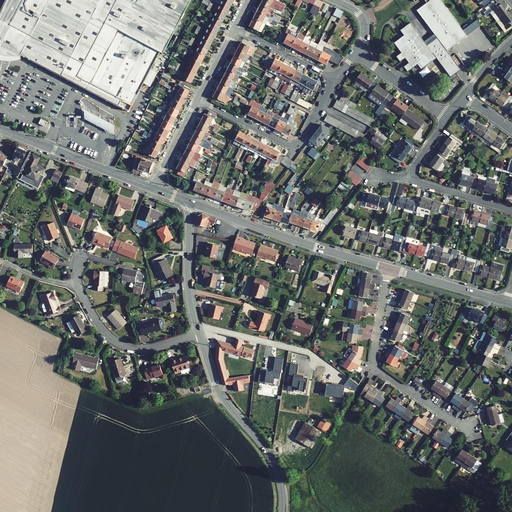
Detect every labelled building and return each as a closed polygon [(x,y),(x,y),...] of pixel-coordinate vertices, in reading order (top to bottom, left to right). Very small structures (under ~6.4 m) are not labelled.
[(140,90),(160,52),(163,53),(190,0),(6,0),(7,0),(5,3),(4,7),(2,10),(1,13),(0,14),(0,54),(1,55),(3,55),(4,55),(7,56),(9,56),(11,56),(12,56),(14,56),(17,56),(19,56),(22,56),(24,56),(24,57),(25,57),(29,59),(30,60),(30,59),(91,91),(95,93),(124,108),(123,109),(124,109),(128,111),(128,112),(129,110),(140,90)] [(225,0),(217,0),(216,3),(227,8),(230,3),(225,0)] [(282,12),(284,8),(267,0),(262,0),(260,5),(272,11),(273,11),(275,8),(282,12)] [(267,0),(284,8),(285,6),(278,2),(274,0),(267,0)] [(314,14),(316,16),(323,2),(317,0),(315,0),(313,5),(309,12),(314,14)] [(403,33),(401,34),(425,45),(428,46),(452,29),(459,23),(457,21),(440,0),(413,0),(425,0),(415,8),(436,35),(426,42),(409,20),(400,28),(402,31),(403,33)] [(496,2),(489,8),(491,11),(493,10),(498,16),(505,10),(500,4),(498,5),(496,2)] [(216,3),(213,8),(217,10),(225,14),(227,8),(216,3)] [(278,23),(280,19),(274,16),(274,17),(270,15),(272,11),(260,5),(257,12),(278,23)] [(337,9),(333,15),(340,18),(343,12),(337,9)] [(217,10),(213,17),(221,21),(225,14),(217,10)] [(511,18),(505,10),(498,16),(494,19),(502,30),(511,23),(510,21),(511,19),(511,18)] [(277,26),(278,22),(257,12),(254,18),(265,24),(266,24),(268,21),(277,26)] [(213,17),(211,22),(218,26),(221,21),(213,17)] [(476,17),(462,28),(466,32),(480,22),(476,17)] [(249,26),(261,32),(265,24),(254,18),(249,26)] [(211,22),(208,27),(216,31),(218,26),(211,22)] [(462,28),(459,23),(452,29),(459,38),(466,32),(462,28)] [(208,27),(205,33),(213,37),(216,31),(208,27)] [(298,35),(298,34),(288,29),(285,34),(283,38),(285,40),(284,43),(292,47),(298,35)] [(447,48),(459,38),(452,29),(428,46),(425,45),(410,66),(411,67),(418,62),(422,67),(436,56),(451,74),(461,66),(447,48)] [(205,33),(202,39),(210,43),(213,37),(205,33)] [(401,50),(396,54),(400,59),(408,53),(411,58),(407,62),(410,66),(425,45),(401,34),(393,40),(401,50)] [(298,35),(292,47),(298,50),(304,39),(304,38),(298,35)] [(202,39),(199,45),(207,49),(210,43),(202,39)] [(304,39),(298,50),(305,54),(311,42),(304,39)] [(241,41),(237,48),(248,53),(251,47),(241,41)] [(311,42),(305,54),(312,57),(318,45),(311,41),(311,42)] [(318,45),(312,57),(318,61),(325,48),(318,44),(318,45)] [(199,45),(196,50),(204,54),(207,49),(199,45)] [(344,57),(325,47),(325,48),(318,61),(326,65),(329,60),(338,65),(344,57)] [(237,48),(234,55),(244,60),(248,53),(237,48)] [(196,50),(193,57),(201,61),(204,54),(196,50)] [(234,55),(230,62),(240,68),(244,60),(234,55)] [(266,55),(262,61),(268,64),(269,61),(271,57),(266,55)] [(193,57),(189,63),(197,68),(201,61),(193,57)] [(273,63),(269,61),(268,64),(265,69),(269,71),(269,70),(276,74),(281,63),(275,59),(273,63)] [(178,70),(179,67),(177,66),(172,63),(169,62),(168,65),(178,70)] [(230,62),(227,69),(237,74),(240,68),(230,62)] [(189,63),(186,70),(194,74),(197,68),(189,63)] [(288,66),(281,63),(276,74),(283,77),(284,74),(288,66)] [(503,72),(501,75),(511,83),(511,82),(511,67),(508,65),(502,72),(503,72)] [(295,69),(288,66),(284,74),(283,77),(289,81),(291,78),(295,69)] [(227,69),(224,75),(234,80),(237,74),(227,69)] [(302,73),(295,69),(291,78),(289,81),(296,84),(302,73)] [(186,70),(183,76),(191,80),(194,74),(186,70)] [(309,77),(302,73),(296,84),(303,88),(309,77)] [(355,80),(367,89),(373,82),(360,73),(355,80)] [(224,75),(220,82),(230,87),(234,80),(224,75)] [(316,80),(309,77),(303,88),(306,89),(309,91),(311,88),(312,89),(316,80)] [(196,88),(180,80),(178,83),(194,91),(196,88)] [(220,82),(216,89),(227,94),(230,87),(220,82)] [(179,92),(181,93),(191,97),(194,91),(178,83),(175,90),(178,91),(179,92)] [(500,94),(493,89),(495,86),(492,84),(485,94),(488,96),(487,97),(495,102),(500,94)] [(378,115),(379,116),(384,109),(393,96),(377,85),(370,94),(371,94),(382,103),(380,106),(375,113),(378,115)] [(216,89),(213,96),(223,101),(227,94),(216,89)] [(178,91),(175,98),(187,104),(191,97),(181,93),(179,92),(178,91)] [(289,98),(293,100),(296,102),(298,97),(300,94),(293,91),(289,98)] [(500,94),(495,102),(502,107),(502,106),(506,108),(511,99),(511,97),(502,91),(500,94)] [(371,94),(369,97),(380,106),(382,103),(371,94)] [(246,105),(248,101),(236,96),(233,102),(238,105),(239,102),(246,105)] [(301,99),(298,97),(296,102),(307,107),(309,102),(301,99)] [(341,97),(339,101),(340,101),(343,103),(346,104),(348,106),(351,107),(354,109),(357,105),(341,97)] [(175,98),(172,104),(184,111),(187,104),(175,98)] [(247,104),(244,109),(248,111),(247,113),(254,117),(260,106),(261,103),(250,98),(247,103),(247,104)] [(391,108),(402,116),(408,107),(397,99),(391,108)] [(172,104),(168,111),(181,117),(184,111),(172,104)] [(267,110),(260,106),(254,117),(261,121),(267,110)] [(114,135),(114,125),(84,109),(84,119),(114,135)] [(379,116),(378,117),(382,120),(388,112),(384,109),(379,116)] [(401,118),(408,122),(418,130),(424,121),(407,109),(401,118)] [(205,114),(201,121),(210,125),(213,118),(215,119),(217,114),(209,110),(207,115),(205,114)] [(273,113),(267,110),(261,121),(268,124),(273,113)] [(168,111),(165,118),(177,124),(181,117),(168,111)] [(280,117),(273,113),(268,124),(275,128),(280,117)] [(471,129),(477,121),(470,116),(469,117),(466,115),(461,122),(464,124),(462,127),(469,132),(471,129)] [(287,120),(280,117),(275,128),(281,131),(287,120)] [(165,118),(161,124),(174,131),(177,124),(165,118)] [(48,122),(41,119),(39,123),(45,127),(48,122)] [(290,122),(287,120),(281,131),(288,134),(288,132),(293,134),(296,129),(291,126),(293,123),(290,122)] [(201,121),(198,128),(206,132),(210,125),(201,121)] [(480,139),(487,129),(477,121),(471,129),(472,129),(479,134),(477,137),(480,139)] [(161,124),(158,131),(170,137),(174,131),(161,124)] [(329,131),(321,125),(315,132),(323,138),(329,131)] [(198,128),(194,134),(206,140),(209,134),(206,132),(198,128)] [(370,142),(380,149),(385,142),(385,141),(375,134),(377,131),(374,129),(367,139),(370,142)] [(472,129),(470,132),(477,137),(479,134),(472,129)] [(487,129),(480,139),(483,141),(485,139),(492,144),(498,136),(487,129)] [(154,138),(158,139),(167,144),(170,137),(158,131),(154,138)] [(246,135),(239,131),(238,134),(235,132),(230,142),(240,147),(246,135)] [(385,141),(387,138),(377,131),(375,134),(385,141)] [(323,138),(315,132),(309,140),(317,146),(323,138)] [(206,149),(208,150),(211,143),(209,142),(206,140),(194,134),(191,141),(202,147),(206,149)] [(451,149),(456,142),(460,145),(462,142),(451,134),(449,137),(443,144),(451,149)] [(246,135),(240,147),(247,150),(248,149),(249,147),(253,138),(246,135)] [(497,152),(500,154),(507,144),(505,142),(505,141),(498,136),(492,144),(500,149),(497,152)] [(414,142),(407,137),(400,148),(407,153),(412,146),(414,142)] [(260,142),(253,138),(249,147),(256,150),(260,142)] [(158,139),(155,146),(164,150),(167,144),(158,139)] [(187,148),(199,153),(202,147),(191,141),(187,148)] [(256,150),(254,153),(261,156),(267,145),(260,142),(256,150)] [(152,144),(147,154),(155,158),(156,155),(160,158),(164,150),(155,146),(152,144)] [(296,164),(306,151),(305,150),(308,146),(306,144),(293,162),(296,164)] [(444,160),(451,149),(443,144),(438,151),(439,152),(437,155),(444,160)] [(490,147),(497,152),(500,149),(492,144),(490,147)] [(273,149),(267,145),(261,156),(261,157),(267,160),(273,149)] [(400,148),(396,145),(391,153),(395,155),(400,148)] [(8,167),(15,170),(20,173),(22,168),(14,165),(16,160),(17,161),(19,157),(23,159),(27,151),(17,147),(10,161),(8,167)] [(197,161),(201,155),(199,153),(187,148),(184,154),(197,161)] [(318,152),(312,148),(307,153),(314,158),(318,152)] [(402,160),(407,153),(400,148),(395,155),(391,153),(389,156),(400,163),(402,160)] [(267,160),(264,167),(267,169),(271,162),(275,164),(276,162),(279,164),(283,156),(279,155),(280,152),(273,149),(267,160)] [(137,165),(135,169),(141,171),(143,168),(150,171),(154,161),(143,156),(144,155),(134,151),(133,154),(142,158),(139,166),(137,165)] [(0,170),(0,171),(2,166),(3,166),(7,168),(8,167),(10,161),(6,159),(7,157),(0,153),(0,170)] [(38,157),(33,154),(32,156),(29,154),(22,168),(20,173),(23,174),(20,180),(38,189),(44,176),(41,175),(44,170),(34,166),(38,157)] [(194,168),(197,161),(184,154),(180,161),(189,165),(194,168)] [(356,163),(358,164),(365,156),(363,154),(356,163)] [(448,167),(450,164),(444,160),(437,155),(436,154),(429,165),(437,170),(442,163),(448,167)] [(358,164),(361,166),(367,159),(365,156),(358,164)] [(361,166),(364,169),(369,162),(367,159),(361,166)] [(177,174),(183,177),(186,173),(185,173),(189,165),(180,161),(177,168),(179,169),(177,174)] [(56,170),(53,176),(60,179),(63,173),(56,170)] [(475,175),(475,174),(462,171),(459,183),(471,187),(471,186),(475,175)] [(471,186),(475,187),(475,188),(483,190),(487,178),(475,175),(471,186)] [(84,192),(85,192),(88,184),(69,177),(66,184),(66,185),(75,189),(79,190),(84,192)] [(492,192),(496,193),(498,185),(494,184),(495,181),(495,180),(487,178),(483,190),(488,192),(492,193),(492,192)] [(197,181),(194,190),(201,192),(204,184),(197,181)] [(208,195),(215,198),(218,189),(220,185),(220,184),(213,181),(212,184),(211,187),(208,195)] [(201,192),(208,195),(211,187),(204,184),(201,192)] [(290,195),(294,188),(289,184),(284,191),(290,195)] [(96,187),(91,202),(104,207),(108,195),(101,193),(103,189),(96,187)] [(304,192),(310,196),(313,191),(307,187),(304,192)] [(225,192),(222,200),(229,203),(232,195),(234,190),(227,188),(225,192)] [(218,189),(215,198),(222,200),(225,192),(218,189)] [(290,207),(294,209),(296,201),(300,194),(296,192),(290,207)] [(246,200),(243,208),(251,211),(251,209),(256,211),(268,194),(265,194),(262,193),(260,199),(248,195),(246,200)] [(367,202),(367,203),(379,206),(381,197),(365,193),(363,201),(367,202)] [(112,214),(117,216),(121,206),(131,210),(134,201),(119,195),(112,214)] [(232,195),(229,203),(236,206),(239,197),(232,195)] [(407,199),(395,195),(393,203),(390,211),(394,212),(396,206),(404,208),(407,199)] [(239,197),(236,206),(243,208),(246,200),(239,197)] [(390,211),(393,203),(389,202),(390,199),(381,197),(379,206),(387,208),(386,212),(390,214),(390,211)] [(417,211),(425,213),(426,209),(430,210),(432,201),(420,198),(419,202),(417,211)] [(407,199),(404,208),(413,211),(412,212),(416,213),(417,211),(419,202),(407,199)] [(432,201),(430,210),(442,213),(444,205),(441,204),(441,203),(432,201)] [(261,215),(273,219),(277,206),(278,205),(274,203),(273,205),(272,208),(266,206),(264,205),(261,215)] [(457,208),(448,205),(448,206),(444,205),(442,213),(454,217),(457,208)] [(146,206),(141,219),(151,222),(153,217),(156,218),(158,212),(156,211),(156,210),(146,206)] [(284,212),(285,209),(277,206),(273,219),(281,222),(284,212)] [(314,218),(310,229),(318,232),(318,230),(322,231),(338,211),(335,209),(336,208),(334,207),(324,220),(315,217),(314,218)] [(457,208),(454,217),(463,219),(461,224),(465,225),(466,222),(468,214),(465,213),(465,210),(457,208)] [(300,213),(293,210),(292,215),(289,222),(296,224),(300,213)] [(300,213),(296,224),(303,227),(308,213),(308,212),(301,210),(300,213)] [(481,213),(469,210),(468,214),(466,222),(470,223),(470,220),(479,222),(481,213)] [(281,222),(288,224),(289,222),(292,215),(284,212),(281,222)] [(198,214),(195,223),(204,226),(207,221),(213,223),(215,218),(201,213),(198,214)] [(308,213),(303,227),(310,229),(314,218),(315,217),(316,216),(308,213)] [(481,213),(479,222),(487,225),(486,228),(490,229),(493,218),(490,217),(490,216),(481,213)] [(71,214),(67,225),(80,230),(84,219),(78,217),(71,214)] [(43,227),(49,241),(59,237),(53,222),(43,227)] [(511,240),(511,227),(503,225),(500,237),(504,238),(511,240)] [(157,231),(164,243),(173,238),(166,226),(157,231)] [(354,238),(355,238),(357,229),(344,226),(342,235),(354,238)] [(369,233),(357,229),(355,238),(358,239),(367,242),(369,233)] [(97,232),(93,243),(108,249),(112,238),(97,232)] [(369,233),(367,242),(379,245),(382,233),(379,232),(378,235),(369,233)] [(382,246),(391,249),(393,240),(385,237),(386,234),(382,233),(379,245),(382,246)] [(243,238),(236,235),(235,238),(234,240),(232,247),(251,253),(254,242),(243,238)] [(419,241),(407,237),(406,240),(405,243),(403,252),(403,253),(406,254),(407,252),(415,254),(418,245),(419,241)] [(496,249),(509,252),(510,249),(511,243),(511,240),(504,238),(501,246),(497,245),(496,249)] [(402,242),(393,240),(391,249),(403,252),(405,243),(406,240),(403,239),(402,242)] [(121,242),(116,240),(112,249),(117,251),(121,242)] [(117,251),(135,258),(138,248),(121,242),(117,251)] [(204,249),(203,255),(215,257),(218,244),(205,242),(204,249)] [(270,247),(259,243),(256,254),(274,260),(277,250),(269,248),(270,247)] [(426,248),(418,245),(415,254),(424,257),(424,256),(428,257),(431,244),(428,243),(426,248)] [(15,253),(15,258),(23,258),(23,253),(33,253),(32,244),(15,244),(15,247),(15,253)] [(442,252),(443,248),(435,245),(432,245),(431,244),(428,257),(431,258),(431,259),(440,261),(442,252)] [(442,252),(440,261),(448,264),(449,261),(453,262),(456,250),(452,249),(451,254),(442,252)] [(467,257),(458,255),(460,251),(456,250),(453,262),(456,263),(455,267),(464,270),(466,261),(467,257)] [(49,265),(49,268),(51,269),(53,268),(55,265),(54,264),(56,262),(57,263),(59,259),(51,254),(45,251),(40,260),(49,265)] [(292,256),(287,254),(284,266),(297,270),(299,264),(300,264),(302,258),(297,256),(297,258),(291,257),(292,256)] [(163,255),(151,260),(161,280),(173,275),(163,255)] [(466,261),(464,270),(472,272),(476,273),(479,261),(475,260),(474,263),(466,261)] [(490,268),(482,265),(483,262),(479,261),(476,273),(479,274),(488,277),(490,268)] [(490,268),(488,277),(496,279),(496,278),(500,280),(503,268),(500,267),(499,270),(490,268)] [(124,269),(121,280),(135,282),(133,292),(142,294),(144,282),(144,276),(137,274),(137,272),(124,269)] [(206,282),(205,286),(215,288),(215,287),(218,288),(220,287),(221,280),(219,280),(220,275),(218,274),(210,272),(210,271),(205,270),(205,272),(203,278),(207,279),(207,281),(206,282)] [(327,286),(325,292),(329,293),(334,276),(330,275),(329,278),(322,276),(323,273),(315,270),(315,272),(312,281),(327,286)] [(94,286),(93,290),(103,291),(103,286),(109,287),(110,276),(104,275),(104,272),(94,271),(94,279),(95,279),(95,286),(94,286)] [(372,273),(362,272),(360,287),(373,289),(374,284),(372,284),(371,285),(370,285),(370,284),(372,273)] [(11,276),(6,286),(20,292),(24,283),(11,276)] [(253,291),(251,295),(261,299),(265,286),(267,287),(269,282),(256,277),(253,286),(255,286),(254,289),(253,289),(252,290),(253,291)] [(358,296),(368,297),(369,293),(369,292),(370,292),(370,293),(372,294),(373,289),(360,287),(358,296)] [(400,292),(398,296),(411,301),(414,293),(405,289),(403,293),(403,295),(402,294),(402,293),(400,292)] [(154,291),(157,307),(167,305),(168,312),(169,312),(173,311),(177,311),(174,298),(173,294),(162,296),(160,290),(154,291)] [(44,312),(46,316),(47,316),(51,314),(61,311),(59,306),(57,307),(55,302),(54,302),(54,301),(57,300),(54,292),(42,296),(44,303),(47,311),(44,312)] [(398,296),(396,301),(400,302),(398,306),(407,310),(411,301),(398,296)] [(350,299),(348,308),(352,309),(365,311),(366,307),(364,306),(364,308),(362,307),(363,306),(363,302),(361,301),(350,300),(350,299)] [(222,306),(209,303),(208,307),(210,307),(207,316),(218,319),(220,310),(221,310),(222,306)] [(463,315),(467,317),(472,308),(467,306),(463,315)] [(472,308),(467,317),(479,323),(480,322),(484,324),(488,316),(484,314),(485,313),(477,309),(476,310),(472,308)] [(351,318),(360,320),(361,315),(361,314),(362,314),(362,316),(365,316),(365,311),(352,309),(351,318)] [(108,317),(119,330),(127,323),(116,310),(108,317)] [(250,321),(248,326),(260,330),(260,329),(264,330),(268,318),(270,319),(271,314),(259,310),(258,314),(259,314),(256,323),(250,321)] [(396,315),(394,320),(397,321),(406,325),(410,316),(401,313),(399,317),(398,318),(397,318),(398,316),(396,315)] [(67,323),(72,333),(73,333),(76,331),(76,332),(77,332),(78,334),(78,335),(86,331),(84,328),(85,327),(79,315),(69,320),(70,321),(67,323)] [(494,324),(493,327),(502,331),(507,322),(502,320),(503,319),(495,315),(491,323),(494,324)] [(138,322),(142,335),(146,334),(146,333),(164,328),(165,327),(165,326),(164,320),(163,319),(161,319),(143,324),(143,321),(138,322)] [(295,319),(292,329),(310,335),(313,325),(295,319)] [(407,332),(410,326),(406,325),(397,321),(394,330),(403,333),(404,330),(407,332)] [(345,322),(343,331),(361,334),(362,330),(360,329),(360,331),(358,330),(359,329),(359,325),(345,322)] [(390,328),(389,333),(391,334),(391,332),(393,333),(392,334),(390,338),(399,342),(403,333),(394,330),(390,328)] [(343,331),(342,340),(349,342),(354,343),(356,343),(357,338),(357,337),(358,337),(358,339),(361,339),(361,334),(343,331)] [(482,342),(493,347),(495,343),(494,342),(496,338),(487,333),(482,342)] [(242,340),(236,338),(234,345),(217,340),(216,359),(221,378),(227,377),(227,376),(228,376),(227,371),(226,372),(222,359),(223,350),(241,355),(241,354),(251,357),(253,351),(241,346),(242,340)] [(489,351),(490,352),(493,347),(482,342),(479,341),(478,340),(474,349),(483,353),(487,356),(489,351)] [(349,348),(344,356),(348,358),(359,366),(362,362),(360,360),(359,362),(358,361),(359,360),(361,356),(362,353),(363,347),(353,345),(352,350),(349,348)] [(399,358),(402,360),(403,357),(404,358),(407,353),(403,350),(397,347),(395,346),(392,350),(392,351),(391,350),(391,349),(389,348),(387,352),(399,358)] [(387,352),(384,356),(387,357),(387,356),(388,357),(388,358),(386,362),(394,366),(399,358),(387,352)] [(75,353),(71,368),(80,371),(81,365),(96,369),(98,359),(75,353)] [(483,353),(478,362),(488,367),(491,363),(490,362),(492,358),(487,356),(483,353)] [(176,358),(171,359),(175,374),(181,372),(180,370),(190,367),(186,356),(177,359),(176,358)] [(356,370),(359,366),(348,358),(343,366),(351,371),(353,368),(354,366),(355,367),(354,368),(356,370)] [(111,362),(115,377),(121,375),(124,374),(122,367),(123,367),(120,359),(111,362)] [(283,363),(274,361),(273,371),(267,370),(267,369),(261,368),(260,374),(259,374),(258,382),(279,386),(283,363)] [(288,382),(287,391),(293,392),(294,387),(299,387),(299,389),(300,389),(306,390),(308,378),(303,377),(303,376),(297,375),(298,365),(290,363),(288,376),(291,376),(290,382),(288,382)] [(146,376),(147,379),(163,374),(160,365),(149,368),(149,367),(144,368),(146,376)] [(228,379),(227,377),(221,378),(223,385),(234,384),(235,392),(243,390),(242,383),(250,382),(249,375),(228,379)] [(436,395),(443,384),(435,379),(430,386),(434,389),(432,392),(436,395)] [(361,394),(372,401),(380,390),(376,387),(375,388),(371,386),(371,387),(371,386),(367,384),(361,394)] [(451,389),(443,384),(436,395),(440,397),(442,394),(445,397),(451,389)] [(384,393),(380,390),(372,401),(380,406),(385,398),(381,396),(380,395),(381,394),(382,395),(384,393)] [(454,403),(458,406),(464,398),(456,393),(451,401),(454,403)] [(401,400),(397,397),(396,399),(397,400),(396,401),(395,401),(391,398),(386,406),(394,411),(399,403),(401,400)] [(471,397),(468,401),(471,403),(476,406),(479,402),(471,397)] [(458,406),(462,408),(466,411),(471,403),(468,401),(464,398),(458,406)] [(407,408),(399,403),(394,411),(390,416),(392,417),(395,412),(396,413),(394,416),(399,420),(401,416),(407,408)] [(483,411),(485,416),(497,412),(495,403),(486,406),(487,410),(483,411)] [(414,414),(414,413),(411,411),(409,410),(410,409),(411,410),(413,408),(409,405),(407,408),(401,416),(409,421),(414,414)] [(497,412),(485,416),(486,420),(490,419),(491,423),(500,421),(497,412)] [(428,418),(424,416),(423,418),(424,418),(423,419),(422,419),(418,416),(418,417),(413,424),(410,429),(417,434),(421,429),(428,418)] [(432,421),(428,418),(421,429),(428,435),(434,426),(430,424),(429,423),(430,422),(431,423),(432,421)] [(317,428),(321,430),(326,422),(322,419),(317,428)] [(295,439),(311,448),(321,432),(305,422),(302,428),(300,426),(297,432),(299,433),(295,439)] [(448,431),(444,429),(442,431),(443,431),(443,432),(442,432),(438,429),(432,437),(437,440),(432,446),(436,449),(437,447),(440,442),(448,431)] [(451,434),(448,431),(440,442),(448,448),(453,440),(449,437),(448,436),(449,435),(450,436),(451,434)] [(454,461),(462,466),(470,455),(462,449),(454,461)] [(477,460),(478,460),(470,455),(462,466),(473,473),(475,472),(476,470),(472,468),(477,460)] [(419,458),(425,464),(427,461),(421,456),(419,458)] [(476,470),(481,463),(477,460),(472,468),(476,470)]
